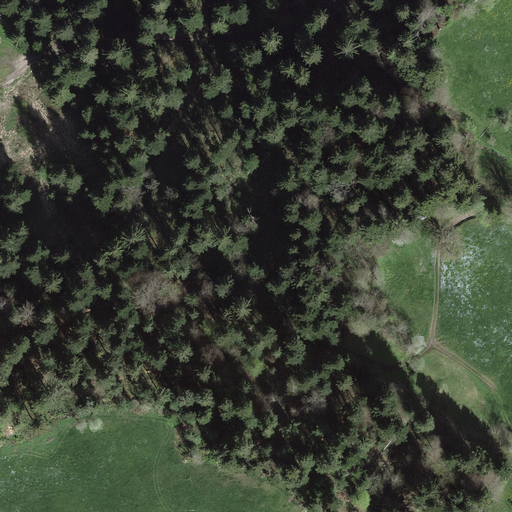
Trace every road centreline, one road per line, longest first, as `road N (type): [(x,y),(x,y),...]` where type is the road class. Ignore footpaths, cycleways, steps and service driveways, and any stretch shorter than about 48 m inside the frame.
road 1 (track): [(511,210),(470,213),(444,231),(431,339),(398,364),(374,364),(305,336),(231,328),(169,306),(110,302),(0,329)]
road 2 (track): [(0,89),(47,48),(266,35),(313,18),(334,0)]
